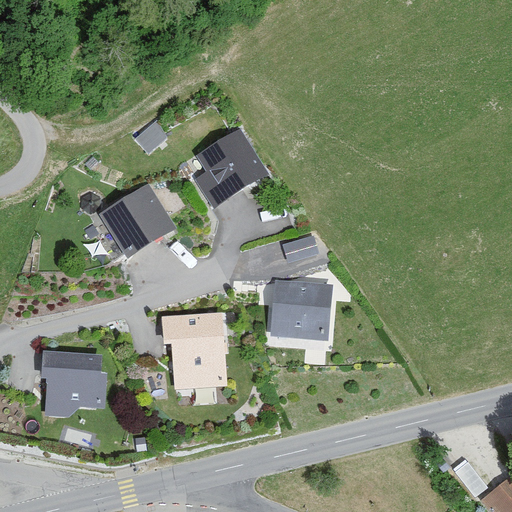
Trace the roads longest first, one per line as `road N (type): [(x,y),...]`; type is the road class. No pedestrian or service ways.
road 1 (tertiary): [(511,400),(229,469)]
road 2 (tertiary): [(229,469),(112,498)]
